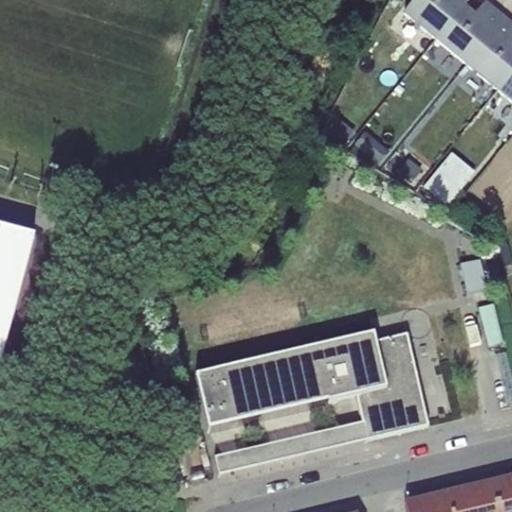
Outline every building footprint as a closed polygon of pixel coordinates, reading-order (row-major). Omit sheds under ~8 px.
[(435,43),(462,10),(469,0),(415,0),(403,16),(435,43)] [(462,10),(435,43),(466,68),(503,21),(484,5),(472,18),(462,10)] [(511,28),(503,21),(466,68),(496,93),(511,73),(511,28)] [(511,73),(496,93),(511,106),(511,73)] [(337,119),(327,132),(344,146),(354,133),(337,119)] [(363,133),(352,147),(379,168),(390,155),(363,133)] [(438,171),(424,188),(448,207),(462,190),(474,174),(449,155),(438,171)] [(408,161),(398,172),(413,185),(422,173),(408,161)] [(0,230),(0,367),(33,240),(0,230)] [(176,258),(160,262),(164,278),(180,274),(176,258)] [(480,262),(460,266),(467,298),(486,294),(480,262)] [(493,305),(478,308),(488,349),(504,345),(493,305)] [(372,337),(195,379),(207,433),(355,399),(361,425),(214,459),(218,477),(427,428),(413,366),(407,338),(373,346),(372,337)] [(511,511),(511,478),(490,484),(496,511),(511,511)] [(451,511),(496,511),(490,484),(447,494),(451,511)] [(451,511),(447,494),(404,505),(405,511),(451,511)]
